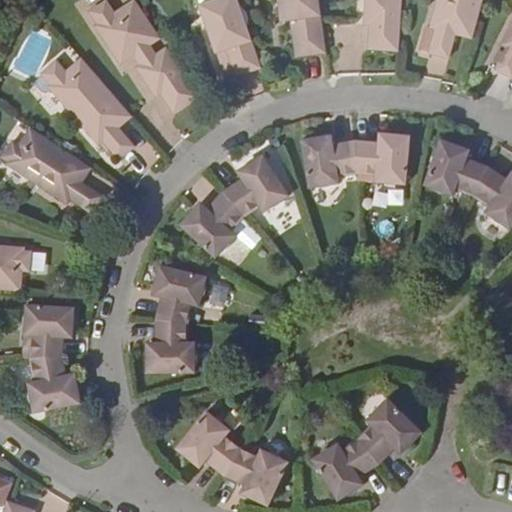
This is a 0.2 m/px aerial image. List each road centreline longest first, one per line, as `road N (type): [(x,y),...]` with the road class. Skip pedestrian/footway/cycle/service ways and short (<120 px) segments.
road 1 (residential): [(139,509),(109,371),(111,330),(132,241),(158,195),(211,145),(301,101),(424,103),(511,133)]
road 2 (residential): [(0,427),(31,455),(139,509)]
